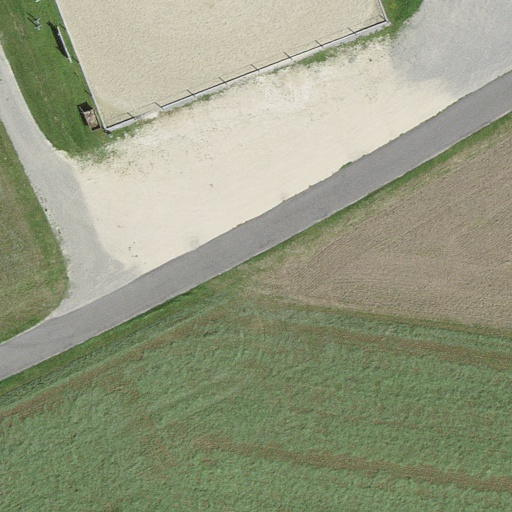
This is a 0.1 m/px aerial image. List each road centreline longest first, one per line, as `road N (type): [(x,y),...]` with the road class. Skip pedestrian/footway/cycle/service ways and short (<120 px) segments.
road 1 (unclassified): [(511,96),(0,365)]
road 2 (track): [(89,322),(0,87)]
